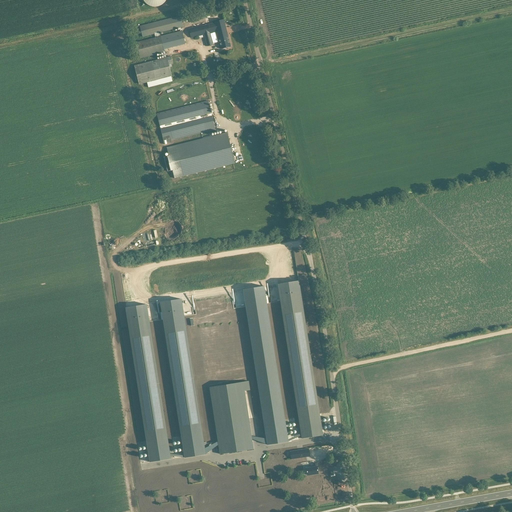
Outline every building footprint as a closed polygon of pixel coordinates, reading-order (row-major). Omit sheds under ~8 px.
[(181,27),(183,27),(180,16),(140,26),(143,37),(154,34),(155,38),(136,43),(140,59),(163,53),(165,58),(134,66),(139,85),(172,76),(169,65),(173,63),(171,56),(166,57),(164,49),(185,44),(181,27)] [(215,23),(212,23),(214,32),(217,31),(222,49),(231,47),(224,19),(215,22),(215,23)] [(191,38),(194,37),(196,37),(197,36),(198,36),(204,35),(205,37),(207,46),(213,45),(210,33),(214,32),(212,23),(202,26),(202,25),(189,29),(191,38)] [(208,101),(156,113),(164,145),(171,143),(171,140),(215,131),(208,101)] [(173,178),(234,164),(227,133),(166,147),(168,156),(165,156),(169,171),(172,171),(173,178)] [(278,284),(301,438),(323,435),(299,280),(278,284)] [(244,297),(265,430),(263,431),(264,441),(267,441),(288,438),(266,293),(244,297)] [(206,443),(206,442),(204,442),(182,299),(160,302),(181,436),(184,456),(185,458),(209,454),(209,451),(208,443),(206,444),(206,443)] [(126,308),(125,308),(146,441),(150,461),(169,458),(173,457),(172,448),(169,448),(169,447),(150,322),(147,304),(126,308)] [(224,446),(225,455),(252,450),(251,442),(254,441),(246,391),(251,391),(251,390),(250,382),(211,388),(221,447),(224,446)] [(310,456),(309,448),(290,451),(291,459),(310,456)] [(306,468),(307,475),(318,473),(317,463),(314,464),(314,467),(306,468)]
